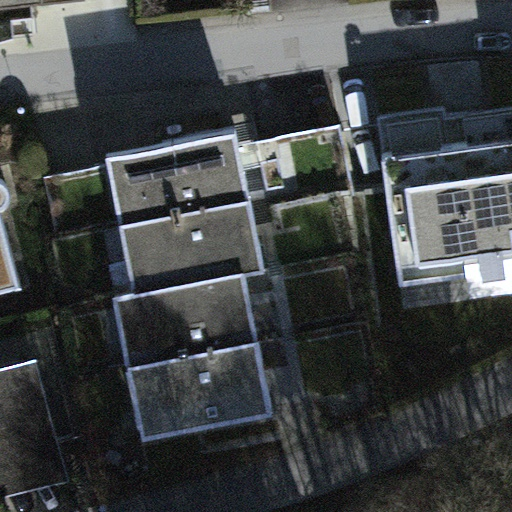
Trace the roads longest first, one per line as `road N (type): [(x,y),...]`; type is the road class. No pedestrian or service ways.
road 1 (residential): [(0,71),(511,19)]
road 2 (residential): [(511,389),(184,511)]
